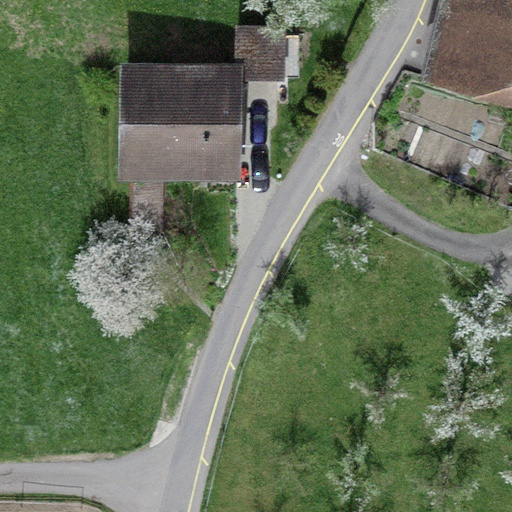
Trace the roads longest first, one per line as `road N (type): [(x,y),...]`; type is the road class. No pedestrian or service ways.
road 1 (unclassified): [(168,511),(253,267),(318,170),(399,0)]
road 2 (track): [(0,491),(171,487)]
